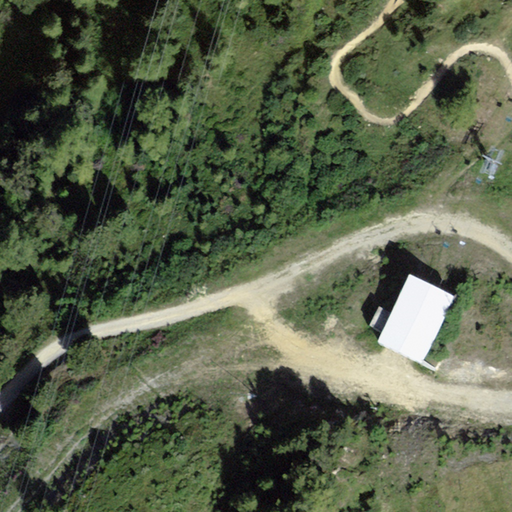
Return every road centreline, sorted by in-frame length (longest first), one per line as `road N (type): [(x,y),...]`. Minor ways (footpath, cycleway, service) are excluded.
road 1 (track): [(164,325),(207,300),(256,292),(400,233),(493,235),(511,254)]
road 2 (track): [(42,511),(175,372),(164,325)]
road 3 (track): [(164,325),(99,333),(33,372),(0,403)]
